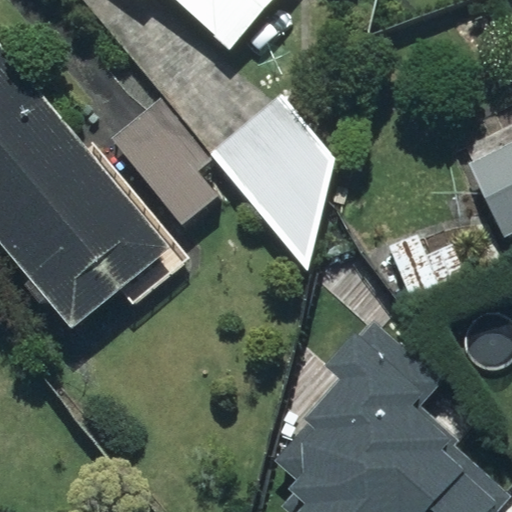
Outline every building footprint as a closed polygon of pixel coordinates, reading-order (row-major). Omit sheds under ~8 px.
[(164,0),(232,58),(282,0),(164,0)] [(0,50),(0,246),(77,339),(173,260),(0,50)] [(313,281),(336,168),(284,102),(215,157),(313,281)] [(164,106),(115,146),(184,232),(217,205),(199,183),(215,170),(164,106)] [(511,149),(471,170),(507,243),(511,240),(511,149)] [(422,237),(390,252),(417,313),(472,288),(456,253),(434,263),(422,237)] [(313,480),(283,511),(425,511),(437,499),(451,511),(492,511),(511,490),(511,477),(421,397),(444,372),(380,315),(335,366),(346,376),(279,450),(313,480)]
